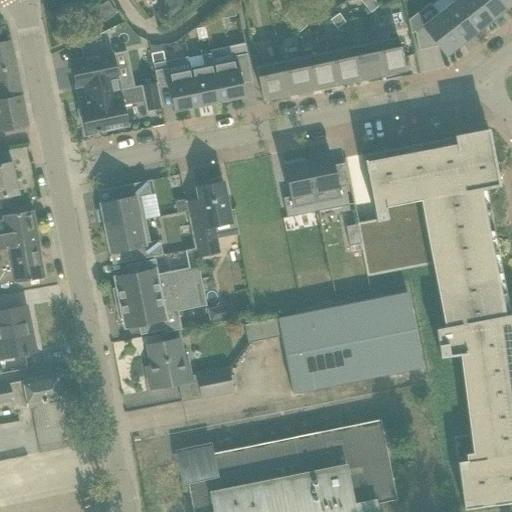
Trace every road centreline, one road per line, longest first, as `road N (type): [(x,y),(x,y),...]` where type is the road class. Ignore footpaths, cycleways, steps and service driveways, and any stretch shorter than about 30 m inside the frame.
road 1 (residential): [(55,172),(482,85)]
road 2 (residential): [(129,511),(55,172)]
road 3 (residential): [(55,172),(19,0)]
